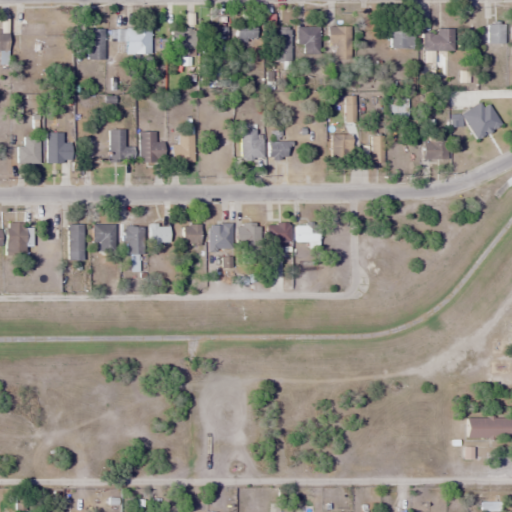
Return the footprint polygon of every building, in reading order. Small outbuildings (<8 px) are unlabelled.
[(44,38),(44,21),(11,20),(11,37),(44,38)] [(486,22),(486,43),(502,43),(502,22),(486,22)] [(411,23),(389,23),(389,49),(411,49),(411,23)] [(235,24),(235,39),(254,39),(254,24),(235,24)] [(219,53),(219,26),(203,26),(203,53),(219,53)] [(301,45),(301,54),(318,54),(318,27),(296,27),(296,45),(301,45)] [(348,27),(328,27),(328,59),(348,59),(348,27)] [(150,28),(125,28),(125,54),(150,54),(150,28)] [(194,50),(194,28),(170,28),(170,50),(194,50)] [(289,61),(289,28),(271,28),(271,61),(289,61)] [(0,49),(8,50),(8,30),(0,29),(0,49)] [(85,60),(103,60),(103,30),(77,30),(77,50),(85,50),(85,60)] [(452,51),(452,30),(421,30),(421,51),(452,51)] [(432,77),(446,77),(446,54),(432,54),(432,77)] [(406,99),(389,99),(389,117),(406,117),(406,99)] [(122,147),(122,130),(107,130),(107,161),(131,161),(131,147),(122,147)] [(238,130),(238,160),(259,160),(259,130),(238,130)] [(44,162),(68,162),(68,143),(60,143),(60,133),(44,133),(44,162)] [(137,163),(162,163),(162,143),(153,143),(153,133),(137,133),(137,163)] [(348,134),(329,134),(329,160),(348,160),(348,134)] [(192,135),(176,135),(176,146),(170,146),(170,162),(192,162),(192,135)] [(446,160),(446,135),(419,135),(419,160),(446,160)] [(368,163),(382,163),(382,136),(368,136),(368,163)] [(38,164),(38,137),(22,137),(22,147),(15,147),(15,164),(38,164)] [(287,160),(287,142),(266,142),(266,160),(287,160)] [(22,221),(4,221),(4,253),(22,253),(22,221)] [(206,250),(228,250),(228,222),(206,222),(206,250)] [(65,260),(82,260),(82,223),(65,223),(65,260)] [(198,223),(179,223),(179,245),(198,245),(198,223)] [(288,223),(264,223),(264,245),(288,245),(288,223)] [(112,224),(90,224),(90,251),(112,251),(112,224)] [(166,224),(148,224),(148,248),(166,248),(166,224)] [(257,249),(257,224),(233,224),(233,249),(257,249)] [(123,254),(140,254),(140,225),(123,225),(123,254)] [(315,225),(291,225),(291,243),(315,243),(315,225)] [(511,345),(511,317),(502,318),(502,340),(493,340),(493,346),(511,345)] [(464,437),(511,437),(511,416),(464,416),(464,437)]
